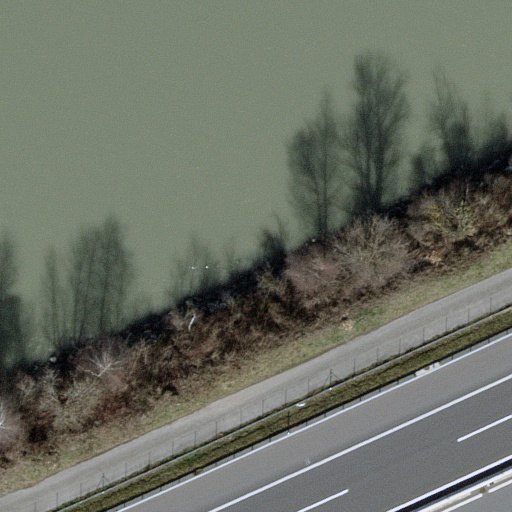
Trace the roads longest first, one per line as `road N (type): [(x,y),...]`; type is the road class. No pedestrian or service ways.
road 1 (unclassified): [(511,284),(2,511)]
road 2 (motorway): [(511,413),(291,511)]
